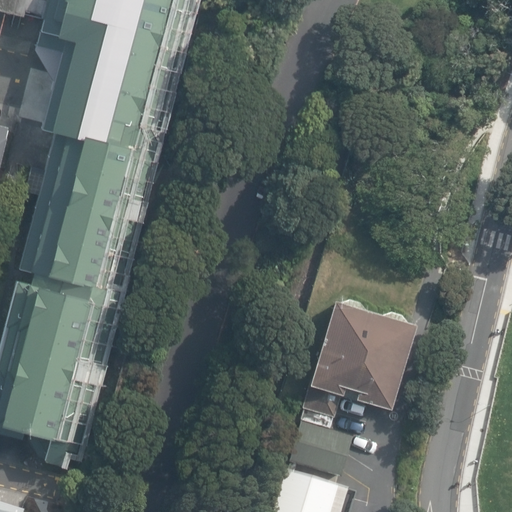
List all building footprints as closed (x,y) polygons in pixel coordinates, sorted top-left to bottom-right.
[(0,0),(0,5),(41,15),(46,0),(0,0)] [(46,0),(41,15),(32,46),(45,72),(33,129),(46,131),(12,267),(24,270),(22,281),(9,280),(0,320),(0,419),(35,430),(44,454),(65,462),(80,446),(194,0),(46,0)] [(392,409),(416,323),(407,321),(403,314),(392,311),(384,314),(365,308),(361,302),(350,299),(342,301),(335,299),(309,385),(302,407),(335,417),(341,395),(392,409)] [(300,419),(330,428),(333,417),(303,408),(300,419)] [(330,428),(301,420),(289,459),(342,476),(353,434),(330,428)] [(341,511),(349,488),(286,469),(272,511),(341,511)]
